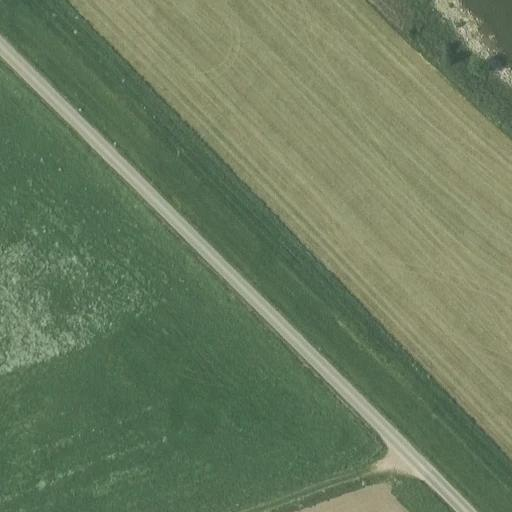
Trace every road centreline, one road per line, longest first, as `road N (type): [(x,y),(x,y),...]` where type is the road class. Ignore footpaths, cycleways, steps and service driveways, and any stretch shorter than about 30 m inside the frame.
road 1 (unclassified): [(463,511),(0,47)]
road 2 (track): [(410,458),(266,511)]
